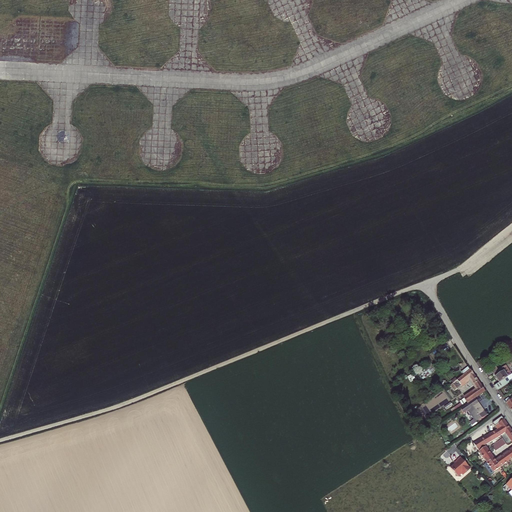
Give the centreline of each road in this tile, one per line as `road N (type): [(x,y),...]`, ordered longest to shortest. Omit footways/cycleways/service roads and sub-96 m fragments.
road 1 (track): [(511,228),(457,270),(105,412),(0,441)]
road 2 (residential): [(424,283),(511,419)]
